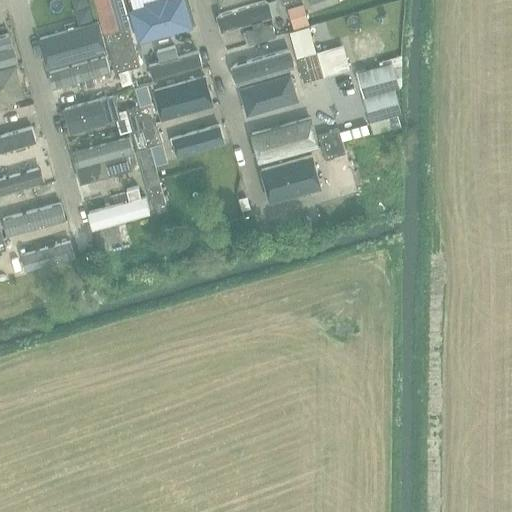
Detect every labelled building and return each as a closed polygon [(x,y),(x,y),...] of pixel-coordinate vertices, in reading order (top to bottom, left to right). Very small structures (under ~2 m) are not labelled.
[(125,23),(118,0),(91,0),(100,30),(125,23)] [(135,42),(190,27),(182,0),(155,0),(126,8),(135,42)] [(263,0),(216,13),(220,29),(270,16),(265,0),(263,0)] [(303,5),(288,9),(294,30),(309,26),(303,5)] [(307,17),(314,37),(325,33),(319,13),(307,17)] [(256,26),(244,29),(248,43),(276,35),(273,21),(263,24),(261,18),(254,20),(256,26)] [(95,22),(37,38),(45,67),(103,51),(95,22)] [(116,28),(122,48),(132,45),(126,25),(116,28)] [(112,51),(122,48),(116,28),(107,31),(112,51)] [(9,33),(0,35),(0,66),(16,63),(9,33)] [(143,80),(201,65),(195,44),(138,59),(143,80)] [(122,48),(128,68),(137,66),(132,45),(122,48)] [(118,71),(128,68),(122,48),(112,51),(118,71)] [(287,50),(231,65),(236,83),(292,67),(287,50)] [(300,68),(320,63),(317,53),(297,59),(300,68)] [(46,71),(51,88),(107,72),(102,55),(46,71)] [(320,63),(300,68),(303,78),(323,72),(320,63)] [(388,65),(357,74),(364,98),(394,89),(388,65)] [(128,68),(118,71),(122,85),(132,82),(128,68)] [(0,73),(0,109),(22,103),(13,69),(0,73)] [(155,120),(213,105),(205,74),(147,89),(155,120)] [(241,88),(249,117),(298,102),(290,74),(241,88)] [(401,114),(395,90),(364,99),(371,123),(401,114)] [(111,97),(60,110),(65,130),(116,117),(111,97)] [(138,105),(144,125),(153,122),(148,102),(138,105)] [(128,108),(116,112),(122,132),(134,128),(144,125),(138,105),(128,108)] [(309,117),(249,132),(256,162),(317,146),(309,117)] [(170,131),(178,155),(217,143),(209,119),(170,131)] [(144,125),(149,145),(159,142),(153,122),(144,125)] [(140,148),(149,145),(144,125),(134,128),(140,148)] [(0,133),(0,150),(32,142),(28,126),(0,133)] [(322,145),(342,140),(339,130),(319,136),(322,145)] [(124,135),(70,149),(74,164),(128,150),(124,135)] [(342,140),(322,145),(324,155),(345,149),(342,140)] [(140,148),(136,149),(139,158),(152,154),(149,145),(140,148)] [(257,168),(266,202),(321,189),(312,154),(257,168)] [(0,175),(0,190),(44,178),(41,164),(0,175)] [(155,206),(166,203),(160,182),(149,185),(155,206)] [(142,198),(83,213),(88,229),(146,215),(142,198)] [(0,221),(3,233),(58,218),(54,204),(0,218),(0,221)] [(18,254),(22,270),(72,258),(68,242),(18,254)]
